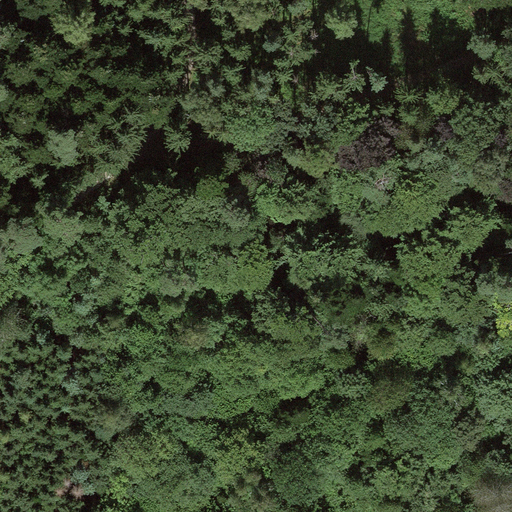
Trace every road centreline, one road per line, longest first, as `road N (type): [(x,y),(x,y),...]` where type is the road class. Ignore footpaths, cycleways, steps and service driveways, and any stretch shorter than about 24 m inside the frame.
road 1 (track): [(100,178),(266,137),(511,43)]
road 2 (track): [(0,256),(160,130),(184,92),(192,60),(190,0)]
